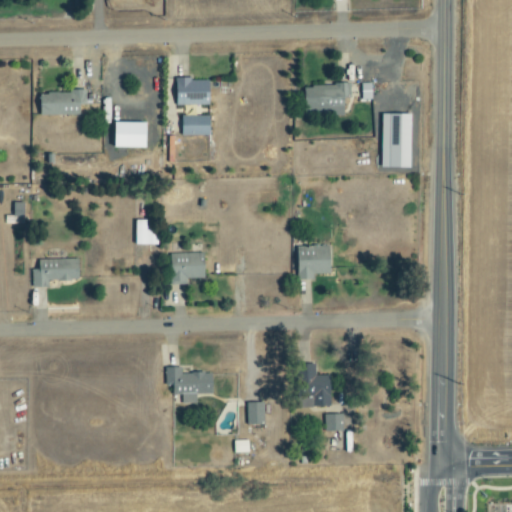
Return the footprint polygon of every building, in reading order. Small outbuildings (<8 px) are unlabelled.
[(173,79),(173,105),(207,105),(206,78),(173,79)] [(341,98),(348,97),(348,84),(301,85),(301,107),(325,106),(326,116),(342,115),(341,98)] [(84,92),(37,91),(36,115),(77,115),(77,105),(84,105),(84,92)] [(199,105),(182,106),(182,116),(199,116),(199,105)] [(408,114),(379,113),(378,168),(407,168),(408,114)] [(207,116),(179,116),(179,135),(207,135),(207,116)] [(22,203),(12,203),(12,222),(22,222),(22,203)] [(294,246),(295,280),(311,279),(311,274),(328,273),(327,245),(294,246)] [(185,279),(202,278),(201,252),(168,253),(168,285),(185,284),(185,279)] [(47,287),(47,281),(76,281),(76,259),(30,260),(30,287),(47,287)] [(327,375),(313,376),(313,363),(294,364),(295,409),(328,408),(327,375)] [(209,372),(179,372),(179,367),(163,367),(163,385),(170,385),(170,395),(180,395),(180,404),(195,404),(195,396),(209,396),(209,372)] [(244,402),(245,424),(263,424),(262,402),(244,402)] [(341,414),(322,414),(323,432),(341,431),(341,414)] [(232,453),(246,453),(246,440),(232,441),(232,453)]
